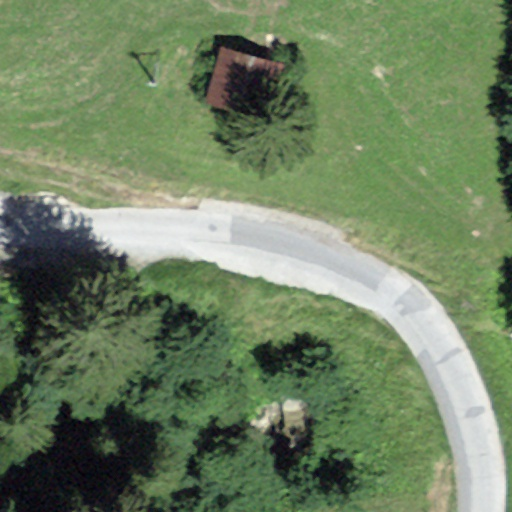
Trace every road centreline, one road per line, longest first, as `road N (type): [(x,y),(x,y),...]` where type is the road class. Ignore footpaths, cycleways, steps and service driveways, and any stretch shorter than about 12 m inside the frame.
road 1 (unclassified): [(487,511),(479,438),(454,368),(416,311),(354,273),(207,236),(0,225)]
road 2 (track): [(207,236),(92,177),(0,147)]
